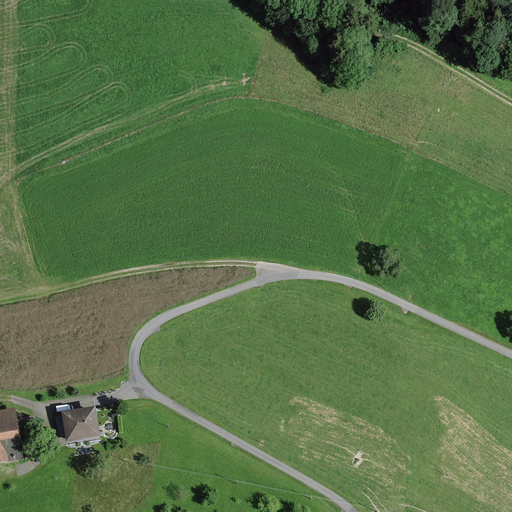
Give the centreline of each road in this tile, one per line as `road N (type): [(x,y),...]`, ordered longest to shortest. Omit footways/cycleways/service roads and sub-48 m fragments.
road 1 (unclassified): [(352,511),(146,387),(134,352),(149,327),(257,281),(317,275),(381,293),(511,354)]
road 2 (track): [(0,302),(164,267),(242,263),(286,275)]
road 3 (track): [(311,0),(387,32),(511,103)]
road 4 (track): [(0,402),(54,411),(146,387)]
